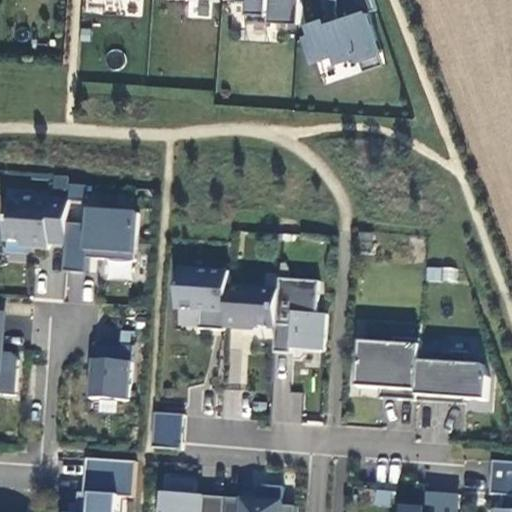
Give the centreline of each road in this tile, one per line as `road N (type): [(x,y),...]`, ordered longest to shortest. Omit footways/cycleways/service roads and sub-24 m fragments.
road 1 (residential): [(0,464),(48,467),(59,324)]
road 2 (residential): [(321,444),(444,454)]
